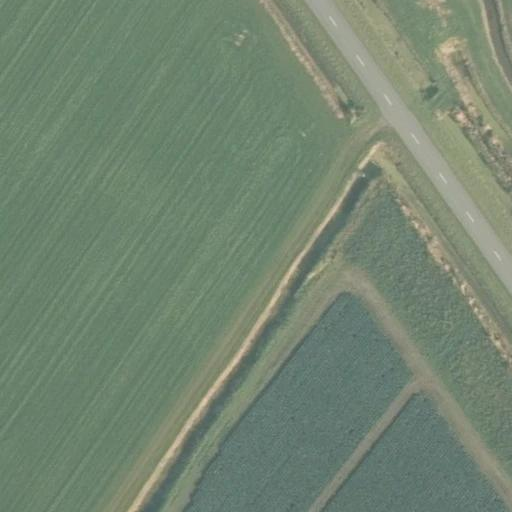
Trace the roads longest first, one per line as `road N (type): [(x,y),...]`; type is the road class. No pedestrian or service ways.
road 1 (secondary): [(511,277),(317,0)]
road 2 (track): [(511,113),(448,0)]
